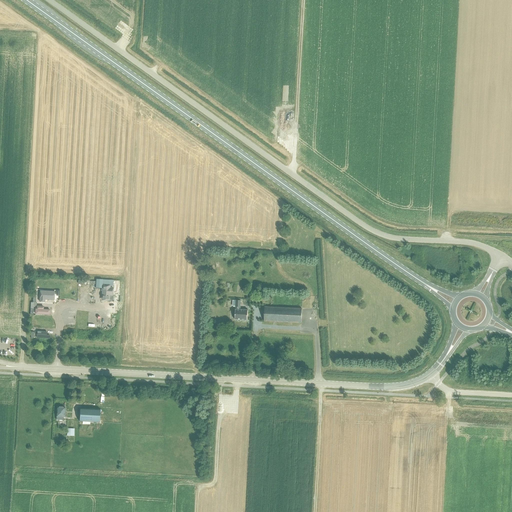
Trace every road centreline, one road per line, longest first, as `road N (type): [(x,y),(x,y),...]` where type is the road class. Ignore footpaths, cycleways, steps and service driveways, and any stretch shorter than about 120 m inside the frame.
road 1 (tertiary): [(501,254),(371,229),(48,0)]
road 2 (primary): [(424,283),(26,0)]
road 3 (secondary): [(319,384),(56,369)]
road 4 (track): [(287,171),(302,0)]
road 5 (track): [(313,511),(319,384)]
road 6 (residential): [(56,369),(59,305),(114,304)]
